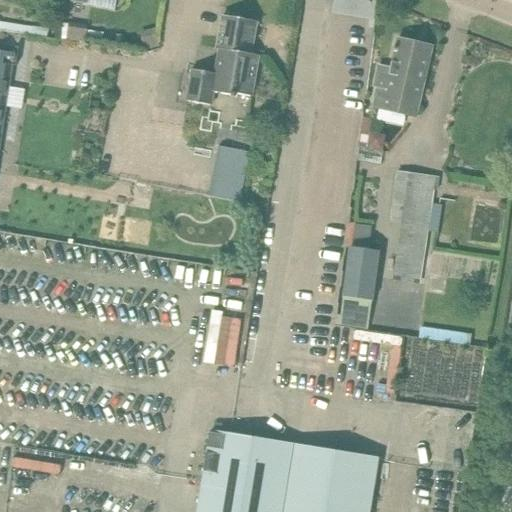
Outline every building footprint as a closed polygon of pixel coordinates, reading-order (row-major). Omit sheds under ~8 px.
[(257,21),(223,15),(217,49),(220,50),(215,74),(192,69),(187,101),(211,105),(213,92),(232,95),(232,97),(236,97),(237,93),(252,96),(259,55),(251,54),(257,21)] [(0,28),(31,33),(32,27),(0,21),(0,28)] [(87,25),(68,22),(66,39),(85,42),(87,25)] [(374,106),(398,112),(416,116),(432,47),(398,39),(391,69),(379,66),(374,86),(378,87),(374,106)] [(0,141),(14,54),(0,51),(0,141)] [(382,150),(384,140),(380,134),(370,132),(367,147),(382,150)] [(248,152),(218,146),(208,196),(238,202),(248,152)] [(396,173),(392,202),(389,223),(401,225),(393,282),(419,286),(434,179),(396,173)] [(350,248),(368,250),(372,225),(349,221),(345,247),(350,248)] [(340,315),(337,315),(336,325),(367,329),(379,252),(368,250),(350,248),(340,315)] [(212,312),(208,363),(240,365),(244,314),(212,312)] [(423,326),(422,336),(356,329),(355,339),(394,343),(389,390),(480,399),(485,347),(473,345),(474,332),(423,326)] [(197,511),(370,511),(375,479),(379,459),(323,450),(266,441),(210,431),(207,451),(197,511)] [(419,469),(413,511),(425,511),(426,501),(430,501),(431,490),(444,491),(443,500),(451,501),(452,489),(454,490),(456,477),(434,474),(434,471),(419,469)]
